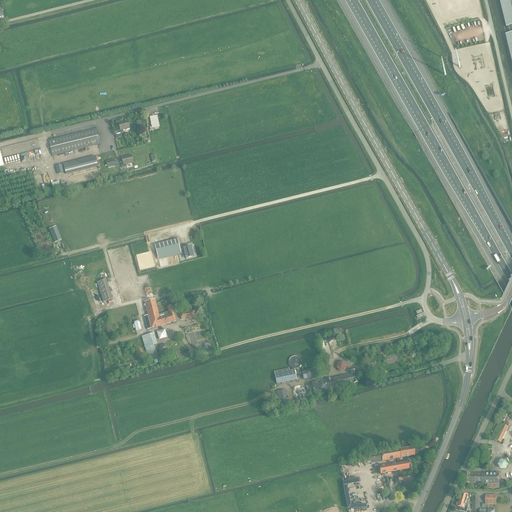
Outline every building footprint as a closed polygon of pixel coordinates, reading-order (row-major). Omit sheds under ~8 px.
[(510,34),(509,34),(506,35),(511,61),(511,0),(499,0),(507,28),(509,27),(510,34)] [(159,127),(157,115),(149,117),(152,128),(159,127)] [(118,124),(120,131),(115,132),(115,135),(123,133),(123,131),(130,129),(128,121),(120,123),(120,121),(115,122),(116,124),(118,124)] [(52,156),(100,144),(96,129),(48,141),(52,156)] [(124,165),(122,166),(122,168),(127,167),(127,165),(133,163),(134,166),(137,166),(136,161),(133,162),(132,156),(122,158),(124,165)] [(66,174),(97,167),(95,157),(64,164),(66,174)] [(108,168),(116,166),(114,160),(106,162),(108,168)] [(30,189),(28,180),(22,181),(24,190),(30,189)] [(59,181),(52,183),(54,190),(60,188),(59,181)] [(55,243),(61,240),(56,227),(49,229),(55,243)] [(158,260),(180,254),(179,249),(177,240),(155,246),(158,260)] [(182,249),(179,249),(180,254),(181,254),(184,253),(186,259),(193,257),(190,247),(183,249),(182,249)] [(140,271),(154,267),(152,259),(137,262),(140,271)] [(97,283),(103,303),(112,300),(105,280),(97,283)] [(148,316),(144,317),(147,330),(176,321),(172,306),(167,308),(168,312),(159,315),(154,300),(144,303),(148,316)] [(194,311),(180,313),(181,319),(195,317),(195,314),(203,313),(202,306),(194,307),(195,312),(194,312),(194,311)] [(142,330),(140,320),(133,322),(136,331),(142,330)] [(159,340),(167,337),(165,329),(156,331),(159,340)] [(141,337),(145,348),(149,362),(159,359),(154,345),(156,345),(152,333),(141,337)] [(160,345),(159,351),(164,354),(165,353),(168,350),(168,349),(166,344),(165,344),(160,345)] [(343,361),(337,362),(336,368),(340,372),(345,371),(347,365),(343,361)] [(369,376),(377,374),(375,363),(367,364),(369,376)] [(309,379),(318,377),(316,368),(307,371),(302,372),(304,380),(309,379)] [(277,384),(297,380),(294,369),(289,370),(289,369),(274,372),(277,384)] [(351,374),(311,383),(314,394),(346,386),(346,388),(347,389),(349,388),(350,387),(350,385),(358,383),(355,371),(351,372),(351,374)] [(280,407),(287,405),(284,391),(276,392),(280,407)] [(490,439),(501,444),(508,428),(498,423),(490,439)] [(414,447),(399,449),(363,456),(364,465),(407,457),(407,458),(409,457),(415,456),(414,447)] [(501,470),(506,470),(508,465),(506,460),(501,460),(498,465),(501,470)] [(408,462),(379,467),(381,474),(409,469),(408,462)] [(465,484),(487,484),(487,488),(499,488),(499,484),(499,472),(496,472),(496,474),(465,474),(465,484)] [(348,488),(361,486),(360,481),(344,484),(343,484),(344,484),(344,488),(348,507),(348,508),(348,511),(349,511),(368,511),(368,508),(368,507),(352,507),(348,488)] [(458,500),(459,501),(466,504),(466,503),(467,501),(469,502),(470,496),(461,493),(460,497),(459,498),(458,500)] [(496,505),(496,496),(485,495),(485,505),(496,505)] [(467,511),(469,504),(466,503),(466,504),(459,501),(458,503),(457,503),(456,506),(457,507),(460,508),(459,511),(462,511),(467,511)]
